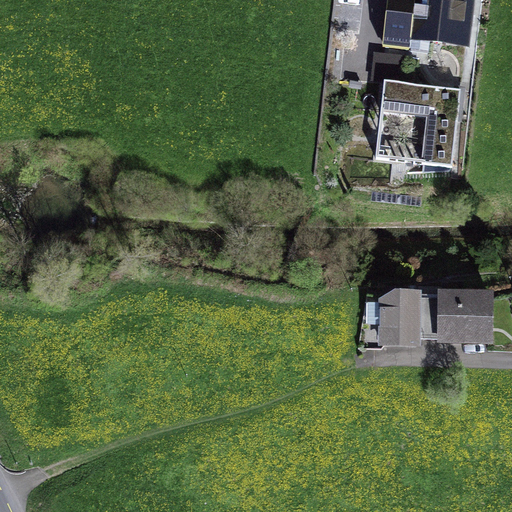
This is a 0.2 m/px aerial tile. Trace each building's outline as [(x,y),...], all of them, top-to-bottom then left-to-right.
[(475,0),(410,0),(405,43),(469,50),(475,0)] [(375,54),(373,74),(404,77),(405,56),(375,54)] [(461,93),(383,83),(375,162),(453,169),(461,93)] [(493,292),(438,292),(438,296),(437,340),(437,346),(493,346),(493,292)] [(394,293),(379,302),(378,349),(419,351),(420,341),(437,340),(438,296),(421,296),(422,293),(394,293)]
